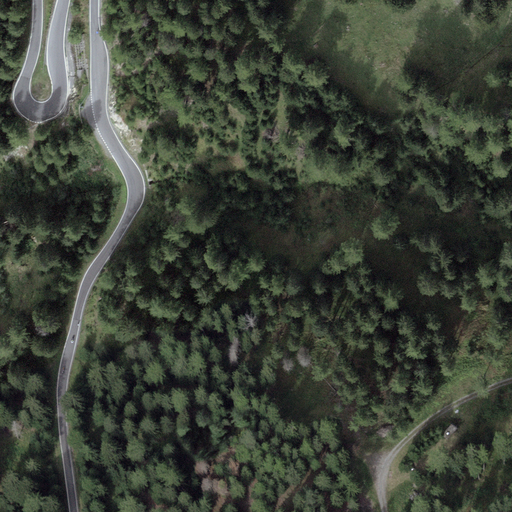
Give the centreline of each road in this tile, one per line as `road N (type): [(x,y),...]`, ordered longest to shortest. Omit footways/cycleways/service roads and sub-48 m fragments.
road 1 (secondary): [(73,511),(64,372),(87,283),(136,194),(101,117),(95,0)]
road 2 (secondary): [(64,0),(59,93),(45,112),(29,109),(23,84),(37,0)]
road 3 (track): [(377,511),(416,427),(511,383)]
